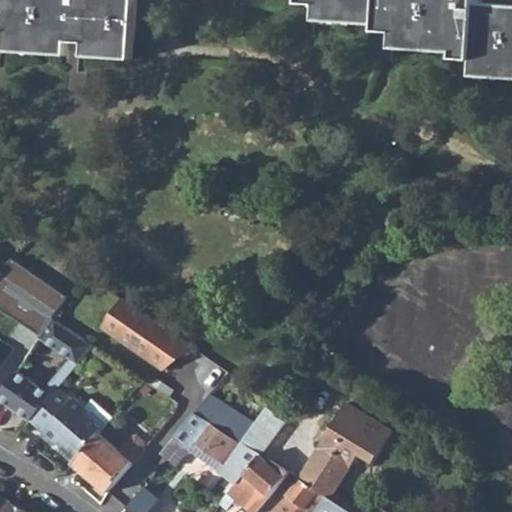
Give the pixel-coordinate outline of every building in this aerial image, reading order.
[(0,0),(0,29),(9,30),(6,51),(68,55),(69,42),(85,43),(84,57),(132,60),(136,0),(0,0)] [(305,0),(307,4),(322,5),(320,24),(380,26),(383,33),(399,34),(398,53),(459,55),(459,62),(476,62),(475,79),(511,81),(511,7),(482,6),(482,0),(305,0)] [(0,274),(0,310),(6,317),(13,310),(32,326),(20,345),(32,353),(42,338),(56,318),(30,301),(2,273),(0,274)] [(190,349),(117,299),(97,328),(159,370),(173,350),(182,355),(190,349)] [(2,399),(32,419),(37,413),(61,385),(95,345),(56,318),(42,338),(74,360),(47,391),(19,373),(5,393),(2,399)] [(225,385),(243,398),(252,385),(233,372),(225,385)] [(74,396),(61,385),(37,413),(32,419),(46,430),(44,432),(77,460),(101,432),(102,431),(117,414),(96,396),(90,404),(78,394),(74,396)] [(375,464),(396,433),(372,417),(350,403),(302,477),(330,494),(349,506),(353,501),(337,491),(360,455),(375,464)] [(164,451),(177,460),(181,463),(192,448),(199,446),(239,481),(262,455),(196,413),(164,451)] [(102,431),(101,432),(77,460),(111,490),(146,450),(148,440),(140,434),(130,437),(121,448),(102,431)] [(230,492),(252,511),(257,511),(292,471),(273,459),(270,463),(262,455),(239,481),(230,492)] [(316,511),(330,494),(302,477),(288,492),(271,511),(316,511)] [(489,511),(511,511),(511,484),(508,482),(489,511)] [(130,505),(138,511),(150,511),(163,496),(148,483),(130,505)] [(0,507),(6,511),(7,511),(13,502),(1,494),(0,495),(0,507)] [(358,511),(349,506),(330,494),(316,511),(358,511)] [(380,511),(356,497),(353,501),(349,506),(358,511),(380,511)] [(7,511),(28,511),(13,502),(7,511)]
